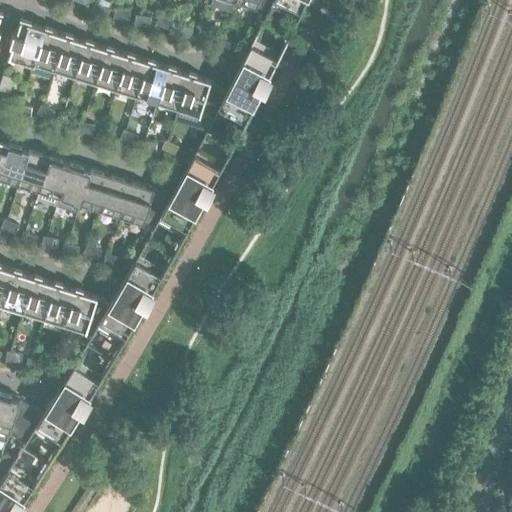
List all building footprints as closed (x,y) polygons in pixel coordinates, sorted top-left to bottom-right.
[(270,3),(271,0),(242,0),(256,4),(267,9),(270,3)] [(298,16),(305,0),(271,0),(270,3),(298,16)] [(109,7),(97,2),(95,1),(91,9),(106,16),(109,7)] [(130,8),(119,6),(115,5),(113,15),(129,18),(130,8)] [(151,15),(139,13),(135,13),(134,22),(149,25),(151,15)] [(174,19),(162,14),(159,13),(155,22),(170,28),(174,19)] [(34,63),(34,60),(45,25),(20,18),(8,54),(34,63)] [(193,26),(181,24),(177,23),(176,33),(191,35),(193,26)] [(216,30),(204,25),(201,23),(197,32),(212,39),(216,30)] [(54,66),(55,65),(65,32),(45,25),(34,60),(54,66)] [(75,73),(77,65),(86,38),(65,32),(55,65),(54,66),(75,73)] [(234,43),(222,37),(220,36),(216,45),(230,51),(234,43)] [(95,79),(100,65),(106,45),(86,38),(77,65),(75,73),(95,79)] [(237,69),(234,74),(261,88),(264,83),(273,65),(276,60),(280,51),(253,38),(250,43),(243,57),(237,69)] [(116,86),(123,65),(127,51),(106,45),(100,65),(95,79),(116,86)] [(137,92),(145,65),(147,58),(127,51),(123,65),(116,86),(137,92)] [(157,99),(168,65),(168,64),(147,58),(145,65),(137,92),(157,99)] [(157,99),(178,105),(189,71),(168,64),(168,65),(157,99)] [(215,111),(228,88),(210,78),(189,71),(178,105),(199,112),(200,109),(213,115),(215,111)] [(0,80),(0,88),(9,91),(14,75),(3,72),(0,80)] [(261,88),(234,74),(232,80),(228,88),(220,102),(215,111),(242,126),(248,115),(261,88)] [(55,109),(43,103),(40,102),(36,111),(51,117),(55,109)] [(17,112),(30,114),(32,105),(20,103),(17,112)] [(74,121),(62,116),(59,115),(55,124),(70,130),(74,121)] [(94,122),(83,120),(79,120),(77,129),(93,132),(94,122)] [(115,129),(103,128),(99,127),(98,137),(113,139),(115,129)] [(137,133),(126,128),(123,127),(119,136),(133,142),(137,133)] [(0,167),(9,140),(9,139),(9,138),(9,137),(9,136),(8,135),(8,134),(6,133),(5,133),(3,133),(1,134),(0,134),(0,167)] [(157,140),(145,138),(141,138),(140,147),(155,150),(157,140)] [(180,144),(168,139),(165,138),(161,147),(175,153),(180,144)] [(0,174),(18,181),(29,146),(9,140),(0,167),(0,174)] [(18,181),(39,187),(50,153),(29,146),(18,181)] [(189,161),(177,182),(204,197),(219,169),(224,160),(197,146),(189,161)] [(39,187),(60,194),(70,159),(50,153),(39,187)] [(60,194),(80,200),(91,166),(70,159),(60,194)] [(80,200),(101,206),(111,172),(91,166),(80,200)] [(101,206),(122,213),(132,179),(111,172),(101,206)] [(153,226),(157,218),(170,195),(154,186),(132,179),(122,213),(143,220),(143,219),(153,226)] [(204,197),(177,182),(170,195),(157,218),(184,233),(191,220),(201,202),(204,197)] [(19,223),(7,218),(4,216),(0,225),(15,232),(19,223)] [(37,235),(26,230),(23,229),(19,238),(34,244),(37,235)] [(58,236),(47,235),(43,234),(41,244),(57,246),(58,236)] [(79,244),(67,242),(63,241),(62,251),(77,253),(79,244)] [(101,248),(90,242),(87,241),(83,250),(97,257),(101,248)] [(121,254),(109,253),(105,252),(104,261),(119,264),(121,254)] [(117,288),(143,303),(164,268),(138,253),(130,266),(120,283),(117,288)] [(0,300),(3,302),(14,267),(0,263),(0,300)] [(3,302),(24,308),(35,274),(14,267),(3,302)] [(24,308),(44,315),(55,280),(35,274),(24,308)] [(44,315),(65,321),(76,287),(55,280),(44,315)] [(96,325),(109,303),(96,296),(96,295),(97,294),(76,287),(65,321),(86,328),(86,327),(92,331),(96,325)] [(143,303),(117,288),(114,293),(109,303),(96,325),(122,340),(140,309),(143,303)] [(22,351),(11,349),(7,349),(5,358),(8,359),(21,361),(22,351)] [(43,358),(31,356),(27,356),(26,365),(28,366),(41,368),(43,358)] [(65,362),(54,357),(51,356),(47,365),(48,365),(51,366),(60,370),(62,371),(65,362)] [(55,393),(80,409),(102,373),(76,357),(55,393)] [(32,429),(44,411),(20,396),(20,395),(0,388),(0,426),(9,430),(10,428),(26,438),(32,429)] [(57,445),(80,409),(55,393),(44,411),(32,429),(57,445)] [(0,495),(17,507),(18,507),(32,486),(37,477),(12,461),(6,470),(0,478),(0,495)] [(17,507),(0,495),(0,511),(14,511),(15,511),(17,507)]
